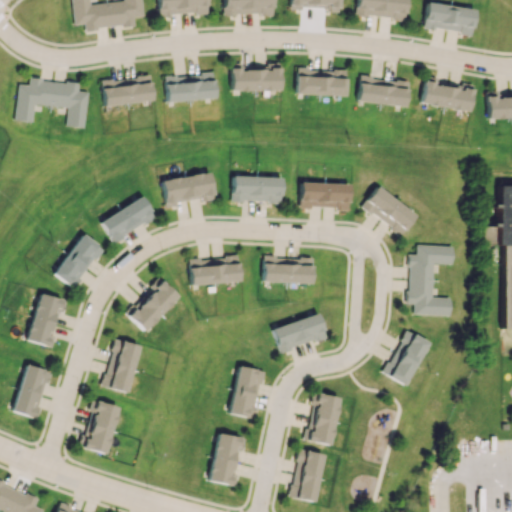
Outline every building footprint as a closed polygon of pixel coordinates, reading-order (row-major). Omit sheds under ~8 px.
[(68,0),(71,24),(82,23),(82,29),(132,24),(131,17),(140,16),(138,0),(120,0),(120,1),(87,4),(86,0),(68,0)] [(154,0),(156,15),(204,13),(203,0),(154,0)] [(220,0),(221,14),(269,14),(269,0),(220,0)] [(336,0),(287,0),(287,7),(323,8),(323,11),(336,11),(336,0)] [(402,18),(402,0),(354,0),(353,15),(402,18)] [(469,33),(472,8),(423,3),(420,27),(469,33)] [(277,90),(277,62),(268,62),(268,69),(238,69),(238,62),(227,62),(227,90),(277,90)] [(164,102),(212,97),(210,72),(161,77),(164,102)] [(342,95),(292,92),(293,74),(343,77),(342,95)] [(101,106),(150,100),(146,75),(98,81),(101,106)] [(353,100),(401,107),(405,82),(357,75),(353,100)] [(418,104),(466,111),(470,84),(460,83),(459,88),(434,85),(435,78),(422,76),(418,104)] [(12,120),(30,122),(32,104),(65,107),(63,126),(81,127),(85,91),(75,90),(76,82),(63,80),(62,82),(27,78),(26,84),(16,83),(12,120)] [(511,117),(511,95),(493,97),(493,91),(483,91),(484,118),(511,117)] [(210,196),(205,171),(157,181),(162,205),(210,196)] [(277,177),(229,176),(228,201),(277,202),(277,177)] [(345,183),(297,182),(296,207),(345,208),(345,183)] [(511,184),(494,185),(495,227),(481,227),(482,247),(496,247),(497,329),(511,328),(511,184)] [(358,206),(397,235),(412,215),(373,186),(358,206)] [(96,220),(109,242),(151,217),(138,196),(96,220)] [(70,288),(99,248),(79,233),(50,273),(70,288)] [(450,245),(414,244),(413,254),(406,254),(404,303),(411,303),(411,314),(447,315),(447,297),(429,296),(430,263),(449,264),(450,245)] [(260,281),(308,282),(309,259),(273,258),(273,255),(260,254),(260,281)] [(187,284),(236,281),(234,256),(186,259),(187,284)] [(140,331),(175,296),(156,277),(149,284),(150,286),(123,314),(140,331)] [(22,339),(46,347),(58,312),(59,313),(63,301),(38,292),(22,339)] [(276,352),(322,337),(314,313),(268,328),(276,352)] [(381,374),(403,385),(424,340),(402,329),(381,374)] [(123,392),(136,345),(112,338),(99,385),(123,392)] [(47,371),(23,364),(8,411),(32,418),(47,371)] [(259,370),(234,365),(226,414),(251,418),(259,370)] [(327,445),(336,397),(314,392),(305,441),(327,445)] [(79,448),(102,453),(114,406),(91,400),(79,448)] [(205,480),(230,485),(237,450),(240,451),(242,437),(214,432),(205,480)] [(311,501),(320,453),(295,449),(287,497),(311,501)] [(38,511),(40,509),(32,506),(35,497),(0,482),(0,510),(4,511),(38,511)] [(53,511),(82,511),(56,503),(53,511)]
